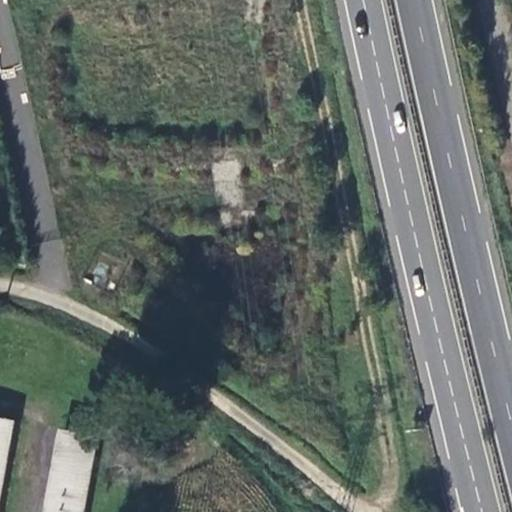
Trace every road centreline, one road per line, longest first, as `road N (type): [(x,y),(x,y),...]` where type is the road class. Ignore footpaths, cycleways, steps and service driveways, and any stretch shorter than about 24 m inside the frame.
road 1 (trunk): [(365,0),(483,511)]
road 2 (unclassified): [(361,511),(122,337),(0,283)]
road 3 (trunk): [(511,416),(415,0)]
